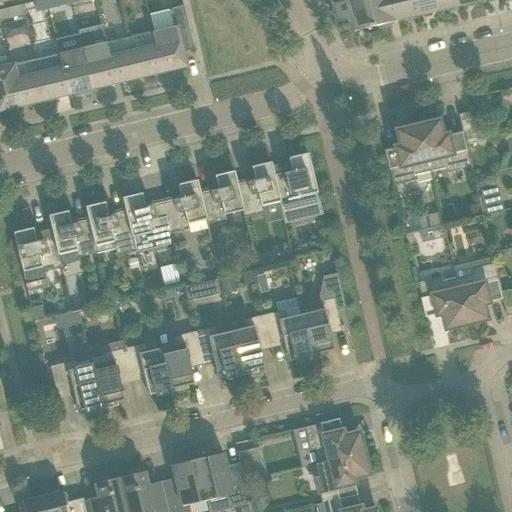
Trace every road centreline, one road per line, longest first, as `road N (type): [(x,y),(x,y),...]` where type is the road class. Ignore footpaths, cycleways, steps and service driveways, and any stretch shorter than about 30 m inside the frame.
road 1 (residential): [(0,472),(353,392),(392,400)]
road 2 (residential): [(324,64),(282,101),(0,167)]
road 3 (residential): [(511,45),(373,74),(324,64)]
road 4 (residential): [(480,383),(511,507)]
